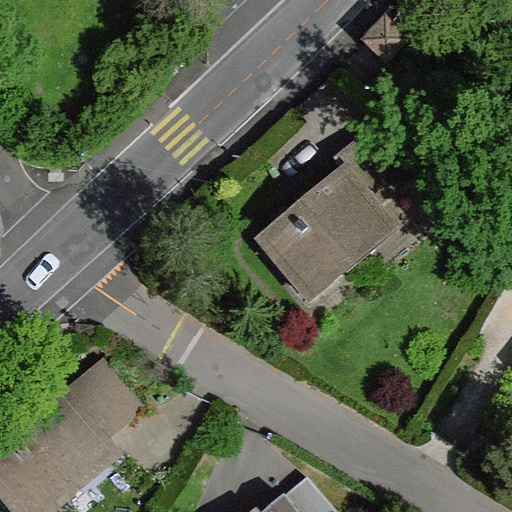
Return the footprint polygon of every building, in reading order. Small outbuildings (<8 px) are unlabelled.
[(388,22),(368,43),(390,64),(410,41),(388,22)] [(346,173),(378,210),(417,177),(378,132),(338,164),(346,173)] [(346,173),(262,243),(313,303),(367,257),(359,248),(390,223),(378,210),(346,173)] [(68,397),(106,443),(145,411),(106,365),(68,397)] [(68,397),(0,455),(0,489),(19,511),(52,511),(88,482),(81,473),(110,448),(106,443),(68,397)] [(269,511),(325,511),(302,484),(269,511)]
